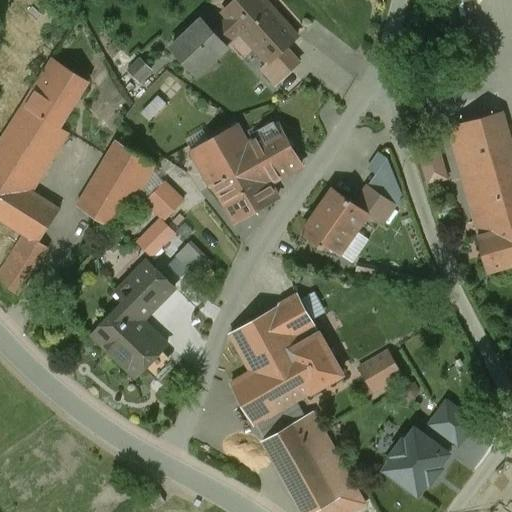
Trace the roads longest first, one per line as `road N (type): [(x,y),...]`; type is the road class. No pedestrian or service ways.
road 1 (residential): [(385,61),(267,241),(162,462)]
road 2 (residential): [(511,405),(433,243),(396,129),(385,61)]
road 3 (unclassified): [(0,338),(40,381),(162,462)]
